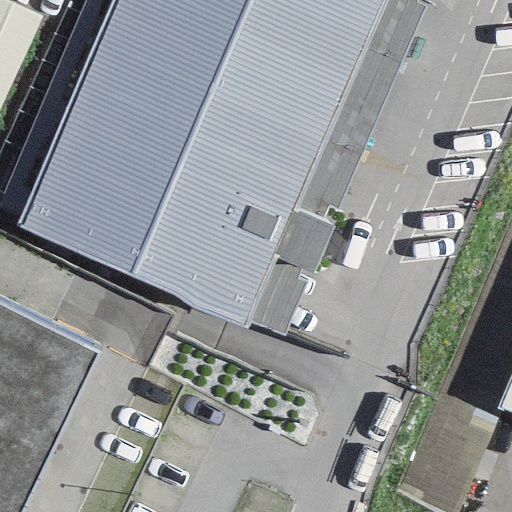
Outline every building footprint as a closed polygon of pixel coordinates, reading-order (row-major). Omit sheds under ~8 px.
[(0,0),(0,103),(40,17),(2,0),(0,0)] [(383,0),(112,0),(14,227),(242,326),(245,318),(383,0)] [(383,0),(245,318),(284,335),(429,0),(383,0)] [(0,511),(17,511),(95,355),(0,308),(0,511)] [(511,377),(498,411),(511,416),(511,377)]
